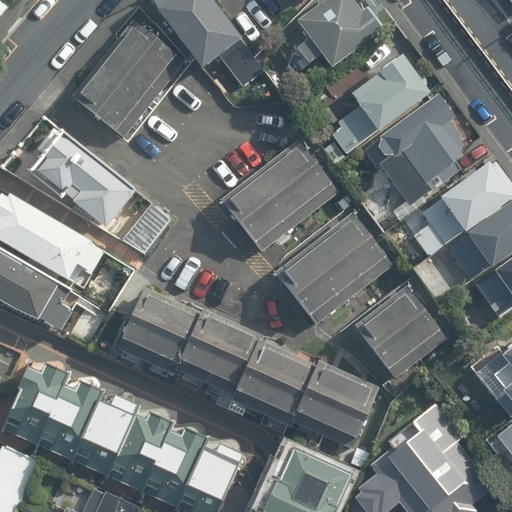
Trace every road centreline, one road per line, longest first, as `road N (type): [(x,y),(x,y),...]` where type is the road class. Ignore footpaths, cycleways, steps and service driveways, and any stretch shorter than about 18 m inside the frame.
road 1 (residential): [(511,129),(416,0)]
road 2 (residential): [(0,110),(90,0)]
